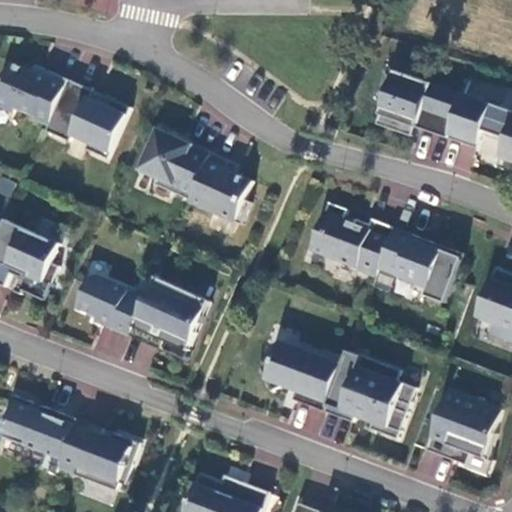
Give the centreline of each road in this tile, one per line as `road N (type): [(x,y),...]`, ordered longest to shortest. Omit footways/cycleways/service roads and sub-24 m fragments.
road 1 (residential): [(0,331),(447,511)]
road 2 (residential): [(137,39),(317,151),(461,190),(511,215)]
road 3 (residential): [(137,39),(147,1),(291,0)]
road 4 (residential): [(0,24),(137,39)]
